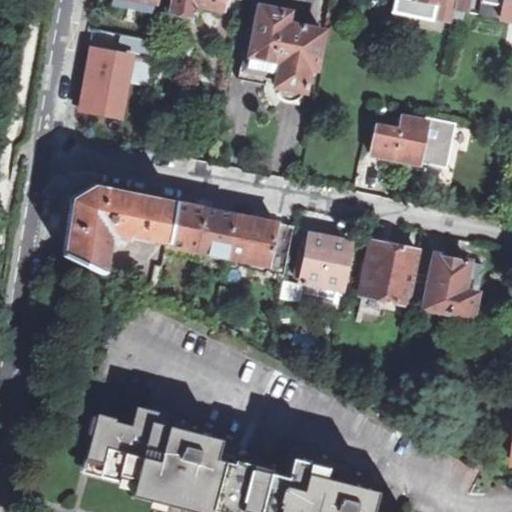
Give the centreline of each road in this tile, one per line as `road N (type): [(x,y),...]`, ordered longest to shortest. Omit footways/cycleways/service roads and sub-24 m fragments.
road 1 (residential): [(47,160),(511,239)]
road 2 (residential): [(0,438),(47,160)]
road 3 (residential): [(47,160),(74,0)]
